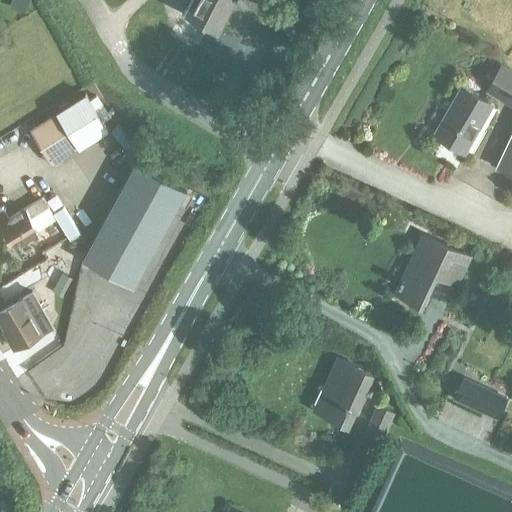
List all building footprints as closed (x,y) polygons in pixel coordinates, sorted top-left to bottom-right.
[(11,0),(9,6),(25,12),(29,0),(11,0)] [(189,0),(184,10),(220,29),(235,0),(189,0)] [(511,68),(502,64),(488,89),(511,102),(511,68)] [(436,134),(462,149),(463,150),(491,102),(463,86),(436,134)] [(106,128),(101,121),(107,117),(95,97),(88,100),(84,95),(30,129),(52,163),(106,128)] [(511,131),(496,165),(511,172),(511,131)] [(92,240),(82,259),(134,286),(187,188),(135,160),(92,240)] [(39,229),(31,217),(49,206),(43,197),(26,208),(25,207),(9,217),(1,205),(0,206),(0,223),(5,231),(14,245),(39,229)] [(454,283),(455,283),(469,254),(424,233),(409,265),(407,264),(398,283),(400,284),(396,291),(422,303),(438,269),(456,278),(454,283)] [(63,272),(54,289),(63,294),(72,277),(63,272)] [(0,309),(0,319),(16,347),(53,325),(33,290),(0,309)] [(315,407),(348,422),(371,372),(338,357),(324,389),(320,387),(314,401),(317,403),(315,407)] [(463,377),(454,396),(485,410),(496,415),(498,416),(507,397),(463,377)] [(377,405),(366,429),(365,431),(380,437),(392,411),(377,405)]
